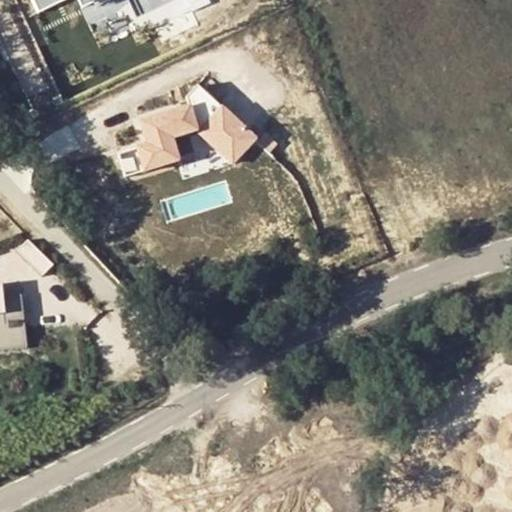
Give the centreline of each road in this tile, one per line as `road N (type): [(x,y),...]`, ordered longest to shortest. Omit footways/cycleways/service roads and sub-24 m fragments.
road 1 (tertiary): [(196,398),(398,289),(511,247)]
road 2 (unclassified): [(0,188),(196,398)]
road 3 (tertiary): [(0,504),(196,398)]
